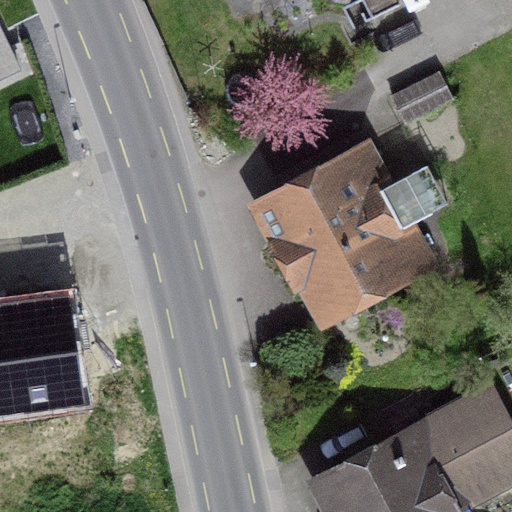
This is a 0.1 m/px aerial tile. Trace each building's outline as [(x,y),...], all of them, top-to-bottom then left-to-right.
[(0,76),(20,68),(0,26),(0,76)] [(438,69),(389,93),(402,121),(451,97),(438,69)] [(367,163),(270,216),(326,319),(424,266),(367,163)] [(0,412),(79,402),(65,302),(0,310),(0,412)] [(511,450),(487,403),(322,488),(334,511),(465,511),(511,487),(511,450)]
